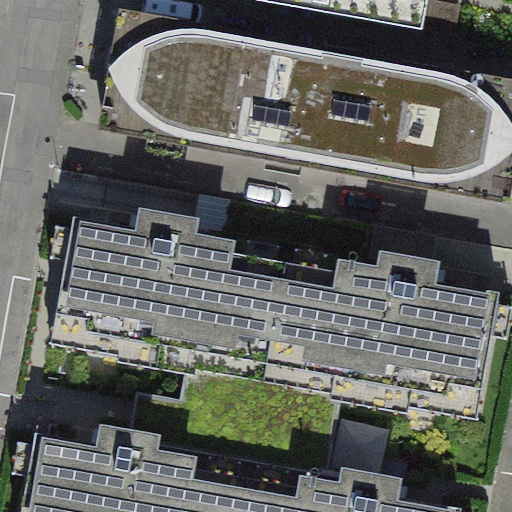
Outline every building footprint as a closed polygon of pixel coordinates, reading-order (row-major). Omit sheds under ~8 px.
[(237,0),(426,34),(432,0),(237,0)] [(320,57),(128,23),(109,129),(301,163),(320,57)] [(511,168),(511,90),(320,57),(301,163),(507,199),(511,168)] [(188,415),(259,427),(287,267),(232,258),(234,250),(193,243),(196,226),(150,218),(147,234),(77,222),(55,346),(121,357),(119,365),(194,378),(189,411),(188,415)] [(411,409),(480,421),(502,296),(431,284),(434,269),(389,261),(386,277),(345,269),(344,277),(287,267),(259,427),(329,440),(335,403),(410,416),(411,409)] [(188,415),(189,411),(164,407),(162,419),(158,441),(110,433),(107,449),(37,437),(23,511),(244,511),(259,427),(188,415)] [(329,440),(259,427),(244,511),(464,511),(465,511),(394,499),(396,485),(323,472),(329,440)]
